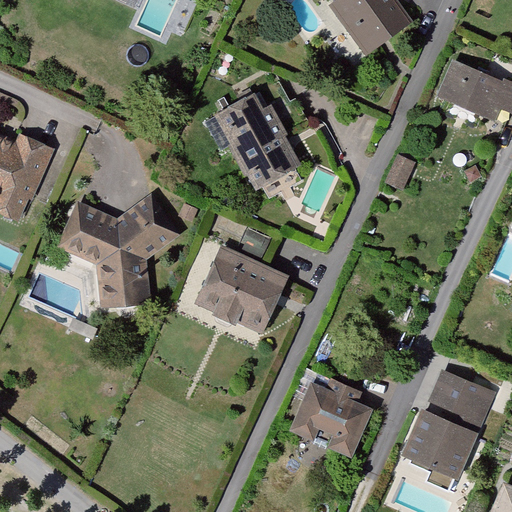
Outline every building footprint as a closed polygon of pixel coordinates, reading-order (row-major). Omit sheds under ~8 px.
[(418,21),(402,0),(339,0),(334,4),(372,56),(418,21)] [(511,82),(456,58),(439,98),(504,126),(511,107),(511,82)] [(302,167),(260,93),(216,117),(258,191),(302,167)] [(0,215),(24,226),(59,148),(20,130),(15,141),(0,134),(0,215)] [(386,182),(403,190),(416,162),(399,154),(386,182)] [(154,197),(121,219),(79,202),(60,249),(101,267),(105,308),(152,303),(149,260),(182,236),(154,197)] [(294,275),(226,245),(200,304),(268,334),(294,275)] [(461,478),(497,392),(442,369),(406,455),(461,478)] [(292,429),(354,456),(374,411),(312,384),(292,429)] [(511,511),(511,485),(499,511),(511,511)]
